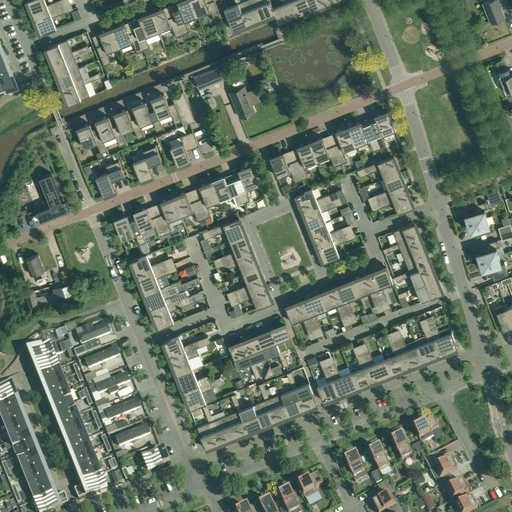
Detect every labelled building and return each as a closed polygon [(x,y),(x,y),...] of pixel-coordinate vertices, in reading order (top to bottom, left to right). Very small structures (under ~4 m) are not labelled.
[(26,0),(33,17),(60,7),(57,0),(47,4),(44,0),(26,0)] [(184,21),(197,16),(191,0),(182,0),(177,2),(182,13),(175,15),(182,34),(189,31),(184,21)] [(205,0),(191,0),(197,16),(210,10),(215,21),(221,18),(214,0),(213,0),(207,3),(205,0)] [(234,0),(236,4),(224,8),(233,30),(247,25),(238,3),(240,2),(239,0),(234,0)] [(238,3),(247,25),(261,19),(253,0),(244,0),(240,2),(238,3)] [(275,13),(273,7),(269,0),(253,0),(261,19),(275,14),(275,13)] [(281,0),(283,3),(273,7),(275,13),(275,14),(279,24),(296,17),(288,0),(281,0)] [(288,0),(296,17),(313,10),(309,0),(288,0)] [(309,0),(313,10),(330,4),(328,0),(309,0)] [(507,2),(506,0),(490,0),(483,3),(490,22),(505,16),(500,5),(507,2)] [(94,4),(96,10),(102,7),(99,1),(94,4)] [(60,7),(33,17),(40,34),(56,28),(52,17),(73,9),(70,2),(60,7)] [(164,7),(151,12),(159,31),(171,26),(176,37),(182,34),(175,15),(168,18),(164,7)] [(72,12),(75,20),(81,18),(78,10),(72,12)] [(136,31),(143,50),(150,47),(145,37),(159,31),(151,12),(138,18),(140,23),(134,26),(136,31)] [(125,23),(112,28),(119,47),(132,42),(137,52),(143,50),(136,31),(129,34),(125,23)] [(96,47),(104,65),(111,63),(106,52),(119,47),(112,28),(99,33),(104,44),(96,47)] [(72,51),(67,39),(45,48),(51,62),(73,53),(74,55),(81,52),(80,48),(72,51)] [(73,53),(51,62),(57,76),(78,67),(74,55),(73,53)] [(6,60),(0,61),(0,75),(10,72),(6,60)] [(78,67),(57,76),(62,90),(84,81),(85,83),(92,80),(91,76),(83,79),(78,67)] [(195,78),(198,85),(200,89),(223,79),(218,69),(195,78)] [(511,91),(511,72),(509,73),(508,71),(499,75),(505,91),(511,89),(511,91)] [(10,72),(0,75),(0,89),(15,84),(10,72)] [(63,92),(68,104),(90,96),(85,83),(84,81),(62,90),(63,92)] [(244,86),(230,92),(240,117),(254,111),(244,86)] [(185,97),(183,91),(171,96),(174,102),(185,97)] [(176,108),(174,102),(168,105),(164,94),(151,99),(155,110),(158,118),(159,118),(171,113),(175,123),(181,121),(181,119),(179,113),(176,108)] [(203,100),(207,110),(217,106),(213,96),(203,100)] [(176,108),(188,103),(185,97),(174,102),(176,108)] [(132,106),(137,117),(140,125),(152,120),(156,131),(163,128),(159,118),(158,118),(155,110),(150,112),(145,101),(132,106)] [(176,108),(179,113),(190,109),(188,103),(176,108)] [(140,125),(137,117),(131,119),(127,109),(114,114),(118,125),(121,133),(122,133),(134,128),(138,138),(144,136),(140,125)] [(192,114),(190,109),(179,113),(181,119),(192,114)] [(379,127),(372,129),(380,148),(386,145),(382,135),(395,130),(388,111),(375,116),(379,127)] [(181,119),(181,121),(183,125),(194,120),(192,114),(181,119)] [(95,121),(99,132),(103,140),(115,135),(119,146),(126,143),(122,133),(121,133),(118,125),(113,127),(108,116),(95,121)] [(349,126),(356,145),(369,140),(373,151),(380,148),(372,129),(365,132),(361,121),(349,126)] [(107,150),(103,140),(99,132),(94,134),(90,124),(77,129),(84,148),(96,143),(100,151),(96,152),(98,158),(109,154),(107,150)] [(340,142),(333,145),(341,163),(347,161),(343,151),(356,145),(349,126),(336,132),(340,142)] [(178,166),(190,161),(191,161),(186,150),(199,145),(193,131),(180,136),(183,142),(170,147),(178,166)] [(322,137),(309,142),(317,161),(330,156),(334,166),(341,163),(333,145),(326,148),(322,137)] [(301,158),(294,161),(301,179),(308,177),(304,166),(317,161),(309,142),(297,147),(301,158)] [(140,181),(153,176),(153,175),(149,165),(161,160),(156,146),(143,151),(145,157),(133,162),(140,181)] [(295,182),(301,179),(294,161),(287,163),(283,153),(270,158),(278,177),(291,171),(295,182)] [(384,179),(400,172),(394,155),(367,166),(369,173),(380,168),(384,179)] [(103,196),(116,190),(112,180),(124,175),(119,161),(106,166),(108,172),(96,177),(103,196)] [(236,184),(243,203),(250,200),(245,190),(259,184),(251,165),(238,171),(243,181),(236,184)] [(65,199),(62,200),(51,172),(39,177),(50,205),(36,211),(40,221),(69,209),(65,199)] [(400,172),(384,179),(388,189),(378,193),(380,200),(407,189),(400,172)] [(225,176),(212,181),(219,200),(233,195),(237,205),(243,203),(236,184),(229,187),(225,176)] [(204,197),(197,200),(204,218),(211,216),(206,205),(219,200),(212,181),(199,186),(204,197)] [(365,187),(359,189),(362,198),(369,195),(365,187)] [(498,187),(487,192),(489,198),(500,193),(498,187)] [(345,195),(342,188),(316,198),(312,188),(296,194),(303,212),(337,198),(345,195)] [(407,189),(380,200),(383,206),(393,202),(398,212),(414,206),(407,189)] [(198,221),(204,218),(197,200),(190,202),(186,192),(172,197),(180,216),(194,210),(198,221)] [(165,213),(158,215),(165,234),(172,231),(167,221),(180,216),(172,197),(160,202),(165,213)] [(303,212),(310,229),(326,222),(321,211),(340,204),(337,198),(303,212)] [(465,214),(468,223),(487,217),(484,209),(488,208),(485,201),(466,207),(468,213),(465,214)] [(134,213),(138,223),(142,231),(155,226),(159,236),(165,234),(158,215),(151,218),(147,207),(134,213)] [(127,215),(114,220),(122,239),(135,234),(139,244),(146,242),(142,231),(138,223),(132,226),(127,215)] [(230,241),(246,234),(239,217),(212,228),(215,234),(226,230),(230,241)] [(487,217),(468,223),(470,231),(473,230),(475,236),(494,230),(492,223),(489,224),(487,217)] [(330,232),(326,222),(310,229),(316,245),(343,234),(340,227),(330,232)] [(421,237),(415,222),(393,231),(398,243),(399,245),(421,237)] [(500,234),(511,230),(510,224),(498,228),(500,234)] [(511,230),(500,234),(502,240),(511,236),(511,230)] [(226,262),(253,251),(246,234),(230,241),(234,251),(223,255),(226,262)] [(345,240),(343,234),(316,245),(323,262),(339,255),(335,245),(345,240)] [(404,259),(426,250),(421,237),(399,245),(398,243),(390,246),(392,250),(400,247),(404,259)] [(477,252),(479,261),(499,255),(496,248),(499,247),(497,240),(478,246),(480,251),(477,252)] [(183,242),(176,244),(179,252),(186,249),(183,242)] [(410,273),(432,264),(426,250),(404,259),(409,271),(410,273)] [(259,267),(253,251),(226,262),(228,268),(239,264),(243,274),(259,267)] [(38,254),(24,259),(30,275),(36,272),(37,275),(44,272),(43,269),(44,269),(38,254)] [(130,261),(137,278),(164,267),(161,260),(151,265),(147,254),(130,261)] [(499,255),(479,261),(482,270),(485,269),(487,274),(492,273),(506,269),(504,262),(501,263),(499,255)] [(416,287),(438,278),(432,264),(410,273),(409,271),(402,274),(403,278),(411,275),(416,287)] [(193,265),(185,268),(188,276),(196,273),(193,265)] [(369,272),(380,299),(386,297),(382,286),(393,282),(386,266),(369,272)] [(167,273),(164,267),(137,278),(144,294),(160,287),(156,278),(167,273)] [(259,267),(243,274),(247,284),(237,288),(239,295),(266,285),(259,267)] [(492,273),(493,280),(508,274),(506,269),(492,273)] [(352,279),(358,296),(369,291),(373,302),(380,299),(369,272),(352,279)] [(438,278),(416,287),(421,301),(437,295),(443,292),(438,278)] [(336,286),(347,313),(353,310),(349,300),(358,296),(352,279),(336,286)] [(73,282),(54,288),(58,302),(77,297),(73,282)] [(257,308),(273,301),(266,285),(239,295),(242,301),(252,297),(257,308)] [(340,315),(347,313),(336,286),(319,293),(325,309),(336,305),(340,315)] [(164,298),(160,287),(144,294),(151,311),(186,297),(183,290),(164,298)] [(34,290),(25,293),(28,305),(38,303),(34,290)] [(302,299),(313,326),(319,324),(315,313),(325,309),(319,293),(302,299)] [(157,328),(174,322),(169,311),(188,303),(186,297),(151,311),(157,328)] [(285,306),(289,315),(292,322),(302,318),(307,329),(313,326),(302,299),(285,306)] [(505,304),(495,308),(503,329),(511,325),(511,322),(506,307),(507,307),(505,304)] [(231,317),(238,315),(235,308),(229,311),(231,317)] [(361,315),(363,322),(369,320),(366,313),(361,315)] [(82,346),(112,335),(108,323),(77,334),(82,346)] [(285,323),(271,329),(280,351),(278,351),(281,359),(285,358),(284,355),(283,353),(288,352),(286,348),(287,348),(294,345),(285,323)] [(436,325),(430,328),(441,355),(458,348),(451,331),(449,325),(438,330),(436,325)] [(428,341),(418,345),(425,361),(441,355),(430,328),(424,330),(428,341)] [(271,329),(258,334),(266,356),(278,351),(280,351),(271,329)] [(401,333),(394,335),(397,341),(407,368),(425,361),(418,345),(415,339),(405,343),(403,338),(401,333)] [(266,356),(258,334),(243,340),(252,362),(250,363),(253,370),(257,369),(254,361),(266,356)] [(207,336),(194,341),(183,345),(179,335),(163,341),(169,358),(196,347),(210,342),(207,336)] [(70,340),(70,341),(59,345),(63,352),(67,351),(70,350),(73,349),(73,348),(70,340)] [(229,346),(233,355),(238,368),(250,363),(252,362),(243,340),(229,346)] [(394,354),(385,358),(391,374),(407,368),(397,341),(390,344),(394,354)] [(35,364),(54,356),(59,354),(54,342),(31,352),(35,364)] [(367,346),(361,349),(363,354),(374,381),(391,374),(385,358),(374,362),(372,357),(370,352),(367,346)] [(84,347),(74,351),(76,357),(86,353),(84,347)] [(199,354),(196,347),(169,358),(176,374),(192,368),(188,358),(199,354)] [(119,349),(87,361),(90,371),(122,359),(119,349)] [(361,368),(350,372),(357,388),(374,381),(363,354),(357,357),(361,368)] [(59,368),(54,356),(35,364),(40,376),(59,368)] [(233,357),(224,360),(228,371),(238,368),(233,357)] [(328,381),(317,385),(323,401),(340,395),(330,368),(327,362),(321,364),(323,370),(328,381)] [(336,365),(330,368),(340,395),(357,388),(350,372),(340,376),(336,365)] [(40,376),(45,388),(64,380),(59,368),(40,376)] [(192,368),(176,374),(183,392),(210,381),(207,374),(196,379),(192,368)] [(94,373),(84,377),(87,383),(97,379),(94,373)] [(100,396),(132,384),(129,375),(97,387),(100,396)] [(281,393),(290,415),(304,409),(295,387),(297,387),(294,379),(290,381),(293,388),(281,393)] [(69,392),(64,380),(45,388),(50,400),(69,392)] [(242,380),(235,383),(237,388),(244,385),(242,380)] [(210,381),(183,392),(190,409),(206,402),(202,392),(212,387),(210,381)] [(295,387),(304,409),(318,404),(309,382),(297,387),(295,387)] [(269,388),(265,389),(263,383),(259,384),(262,392),(266,390),(267,394),(271,392),(269,388)] [(0,391),(0,405),(15,399),(10,387),(0,391)] [(265,399),(253,404),(262,426),(276,421),(267,399),(269,398),(267,394),(266,390),(262,392),(265,399)] [(69,392),(50,400),(55,412),(74,404),(69,392)] [(267,399),(276,421),(290,415),(281,393),(269,398),(267,399)] [(20,410),(15,399),(0,405),(0,416),(1,418),(20,410)] [(105,399),(95,403),(97,409),(107,405),(105,399)] [(109,422),(141,410),(137,400),(106,412),(109,422)] [(225,416),(233,438),(248,432),(239,410),(241,409),(238,401),(234,403),(237,411),(225,416)] [(78,416),(74,404),(55,412),(59,424),(78,416)] [(239,410),(248,432),(262,426),(253,404),(241,409),(239,410)] [(1,418),(5,430),(24,422),(20,410),(1,418)] [(203,442),(206,449),(220,443),(211,421),(213,420),(210,413),(206,414),(209,422),(197,427),(203,442)] [(83,428),(78,416),(59,424),(64,436),(83,428)] [(211,421),(220,443),(233,438),(225,416),(213,420),(211,421)] [(427,441),(434,437),(432,433),(439,429),(433,419),(414,429),(421,444),(427,441)] [(10,441),(29,434),(24,422),(5,430),(10,441)] [(115,425),(105,429),(108,435),(117,431),(115,425)] [(117,448),(151,435),(148,427),(114,440),(117,448)] [(88,440),(83,428),(64,436),(69,448),(88,440)] [(10,441),(15,453),(34,446),(29,434),(10,441)] [(401,461),(412,455),(408,448),(410,447),(407,440),(405,442),(402,436),(391,441),(401,461)] [(93,452),(88,440),(69,448),(74,460),(93,452)] [(38,458),(34,446),(15,453),(20,465),(38,458)] [(140,452),(142,458),(146,468),(141,470),(143,474),(170,463),(166,453),(163,454),(161,450),(155,452),(153,447),(140,452)] [(379,447),(369,453),(379,472),(389,467),(386,459),(388,458),(384,452),(382,453),(379,447)] [(125,451),(116,455),(118,461),(128,457),(125,451)] [(98,464),(93,452),(74,460),(79,472),(98,464)] [(424,459),(427,464),(438,459),(435,453),(424,459)] [(355,483),(367,477),(362,466),(364,465),(360,459),(358,460),(356,455),(344,461),(355,483)] [(20,465),(24,477),(43,470),(38,458),(20,465)] [(118,467),(114,459),(108,462),(111,470),(118,467)] [(427,464),(430,470),(441,464),(438,459),(427,464)] [(441,464),(430,470),(435,481),(438,480),(440,486),(451,480),(449,475),(457,470),(451,459),(441,464)] [(102,476),(98,464),(79,472),(84,484),(102,476)] [(122,470),(126,480),(130,479),(126,468),(122,470)] [(48,482),(43,470),(24,477),(29,489),(48,482)] [(118,471),(114,472),(118,482),(122,481),(118,471)] [(318,475),(298,485),(306,500),(311,497),(318,493),(316,489),(323,485),(318,475)] [(74,490),(78,499),(107,488),(102,476),(84,484),(84,486),(74,490)] [(421,482),(425,480),(422,476),(419,478),(412,481),(416,488),(422,484),(421,482)] [(454,485),(451,480),(440,486),(443,491),(445,490),(445,491),(446,490),(451,501),(450,501),(451,501),(460,497),(469,492),(463,481),(454,485)] [(377,487),(380,492),(392,486),(389,481),(377,487)] [(29,489),(34,501),(53,494),(48,482),(29,489)] [(383,498),(391,494),(394,492),(392,486),(380,492),(383,498)] [(289,490),(279,495),(287,511),(300,511),(295,502),(297,501),(294,495),(292,496),(289,490)] [(53,494),(34,501),(38,511),(46,511),(68,503),(64,494),(55,498),(53,494)] [(388,511),(396,511),(401,509),(398,504),(397,505),(396,505),(390,494),(391,494),(383,498),(373,503),(377,511),(383,511),(387,510),(388,511)] [(421,497),(428,511),(434,508),(426,494),(421,497)] [(449,502),(452,508),(449,509),(450,511),(472,511),(477,509),(471,498),(463,502),(460,497),(451,501),(449,502)] [(270,500),(259,505),(262,511),(275,511),(278,511),(275,505),(273,506),(270,500)] [(414,504),(416,507),(421,509),(425,507),(421,500),(414,504)]
